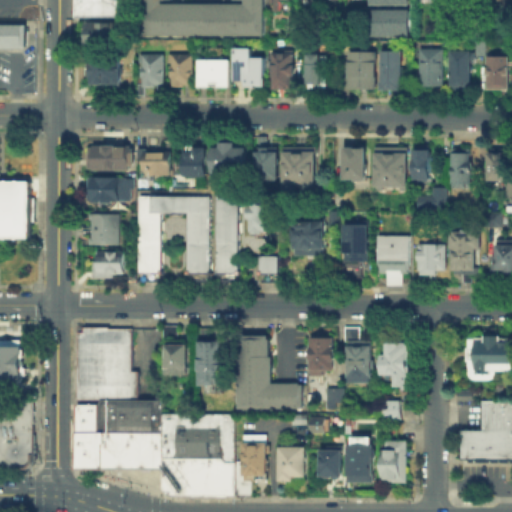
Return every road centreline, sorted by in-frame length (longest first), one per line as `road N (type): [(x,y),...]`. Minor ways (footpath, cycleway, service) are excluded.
road 1 (residential): [(56,303),(511,305)]
road 2 (residential): [(59,114),(511,116)]
road 3 (residential): [(435,305),(434,511)]
road 4 (tertiary): [(56,303),(57,495)]
road 5 (tertiary): [(59,114),(56,303)]
